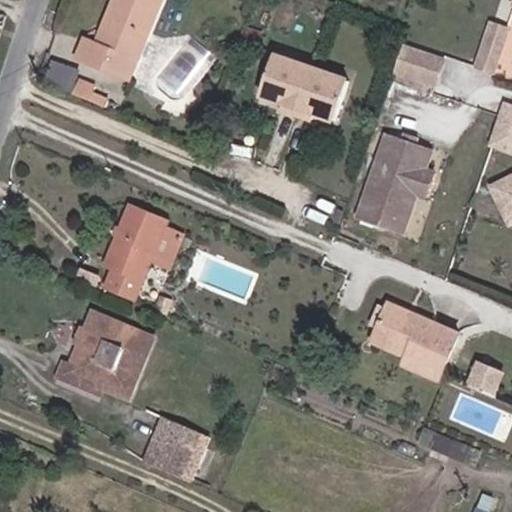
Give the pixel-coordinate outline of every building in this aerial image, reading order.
[(80,45),(74,66),(115,79),(119,66),(133,71),(154,0),(114,0),(111,13),(105,11),(92,49),(80,45)] [(500,42),(484,36),(475,60),(492,66),(500,42)] [(389,82),(427,96),(435,72),(397,59),(389,82)] [(345,87),(306,72),(271,60),(255,104),(273,110),(272,113),(309,128),(311,123),(330,130),(345,87)] [(492,66),(475,60),(469,79),(486,84),(492,66)] [(130,84),(133,71),(119,66),(115,79),(130,84)] [(73,99),(103,113),(107,103),(100,100),(102,95),(80,85),(73,99)] [(483,157),(508,166),(511,155),(511,122),(498,118),(483,157)] [(381,144),(354,225),(398,240),(411,201),(406,200),(414,176),(419,178),(426,159),(381,144)] [(411,201),(420,204),(428,181),(419,178),(414,176),(406,200),(411,201)] [(511,186),(484,199),(501,236),(511,231),(511,186)] [(132,202),(129,208),(167,226),(171,218),(132,202)] [(167,226),(129,208),(105,264),(113,267),(106,281),(137,294),(167,226)] [(134,399),(160,336),(93,310),(86,327),(89,337),(86,344),(80,342),(73,360),(68,372),(109,388),(134,399)] [(374,337),(410,354),(414,356),(443,369),(455,342),(385,311),(381,320),(374,337)] [(259,334),(273,340),(284,318),(269,312),(259,334)] [(80,342),(86,344),(89,337),(86,327),(79,324),(73,339),(80,342)] [(406,364),(410,354),(374,337),(372,341),(369,349),(406,364)] [(414,356),(410,354),(406,364),(402,375),(435,388),(443,369),(414,356)] [(68,372),(73,360),(66,358),(59,376),(106,396),(109,388),(68,372)] [(476,371),(468,389),(491,399),(499,381),(476,371)] [(199,487),(212,455),(187,445),(192,432),(173,424),(155,468),(199,487)] [(217,442),(192,432),(187,445),(212,455),(217,442)]
